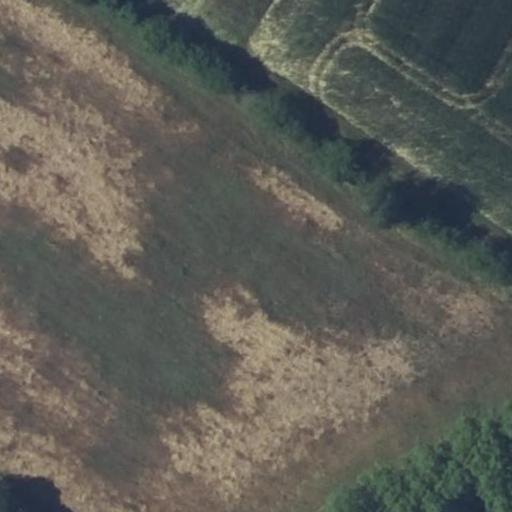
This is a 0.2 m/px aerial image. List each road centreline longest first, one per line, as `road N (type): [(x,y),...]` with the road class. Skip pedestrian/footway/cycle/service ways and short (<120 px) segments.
road 1 (track): [(117,0),(155,34),(511,270)]
road 2 (secondary): [(399,511),(511,448)]
